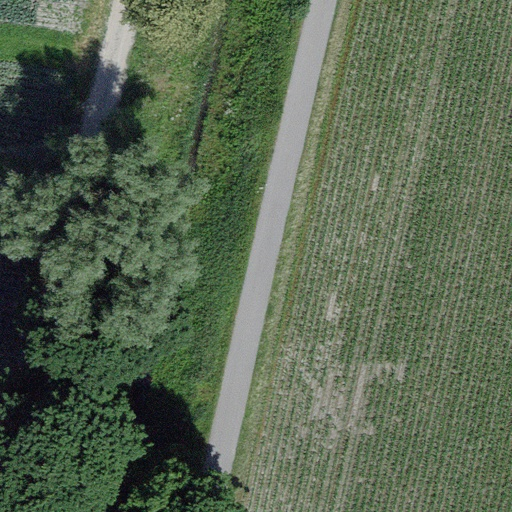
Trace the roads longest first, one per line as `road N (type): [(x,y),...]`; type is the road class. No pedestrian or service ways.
road 1 (track): [(26,511),(156,0)]
road 2 (track): [(342,0),(221,511)]
